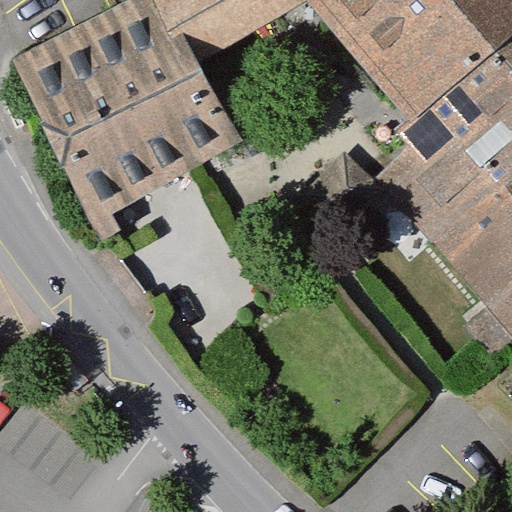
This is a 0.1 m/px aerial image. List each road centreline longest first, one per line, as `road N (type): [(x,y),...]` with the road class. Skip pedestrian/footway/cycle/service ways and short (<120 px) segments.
road 1 (tertiary): [(257,511),(127,369),(0,190)]
road 2 (unknown): [(384,511),(477,429)]
